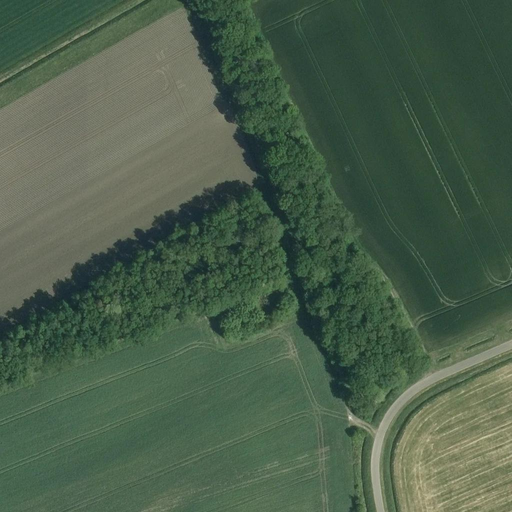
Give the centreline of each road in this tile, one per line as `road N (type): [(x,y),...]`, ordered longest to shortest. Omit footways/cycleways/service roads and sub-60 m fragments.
road 1 (track): [(426,380),(374,273),(360,266),(307,273),(197,0)]
road 2 (unclassified): [(381,511),(375,456),(396,404),(426,380),(511,344)]
